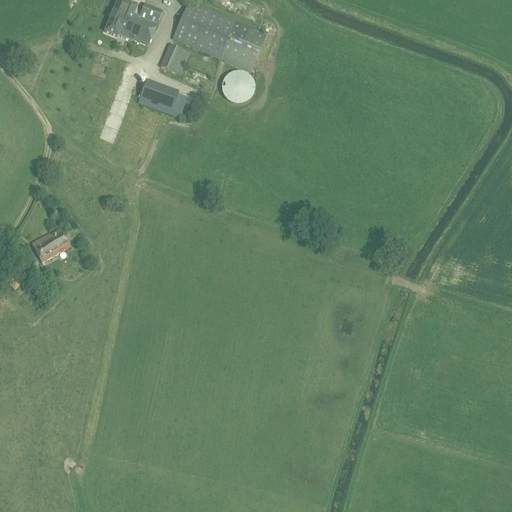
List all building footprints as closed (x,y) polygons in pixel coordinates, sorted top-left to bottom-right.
[(118,0),(112,15),(125,20),(140,26),(143,20),(133,16),(137,7),(119,0),(118,0)] [(172,41),(250,75),(266,36),(189,2),(172,41)] [(144,5),(139,17),(157,24),(162,13),(144,5)] [(123,26),(125,20),(112,15),(105,33),(117,38),(118,36),(132,42),(132,41),(136,32),(123,26)] [(140,26),(125,20),(123,26),(136,32),(132,41),(147,47),(157,26),(143,20),(140,26)] [(160,68),(180,77),(190,55),(169,47),(160,68)] [(231,103),(236,104),(241,104),(246,103),(250,100),(252,96),(254,92),(255,87),(254,82),(251,78),(247,74),(242,72),(237,72),(232,72),(228,75),(225,78),(222,83),(221,88),(222,92),(224,97),(227,101),(231,103)] [(138,105),(179,120),(187,99),(178,96),(179,93),(146,82),(138,105)] [(149,121),(152,128),(161,124),(158,117),(149,121)] [(110,202),(116,213),(124,208),(117,197),(110,202)] [(31,246),(42,264),(65,250),(65,251),(70,248),(60,231),(45,240),(44,238),(31,246)] [(4,279),(14,292),(21,286),(10,274),(4,279)]
